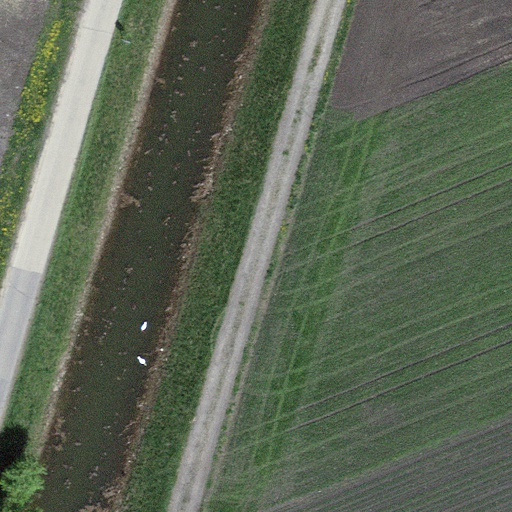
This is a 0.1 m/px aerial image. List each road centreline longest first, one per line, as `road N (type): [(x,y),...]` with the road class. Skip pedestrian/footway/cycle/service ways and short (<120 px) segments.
road 1 (track): [(183,511),(334,0)]
road 2 (track): [(0,382),(105,0)]
